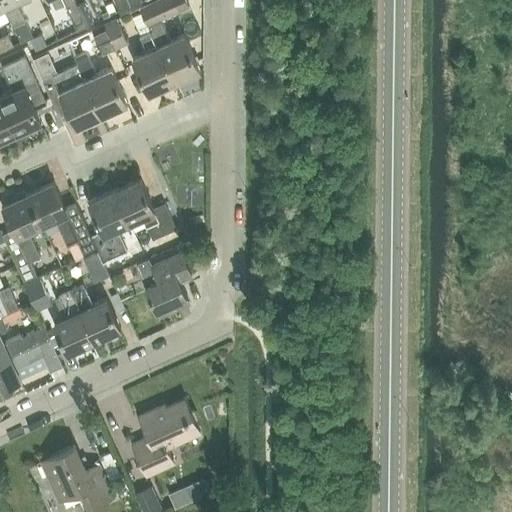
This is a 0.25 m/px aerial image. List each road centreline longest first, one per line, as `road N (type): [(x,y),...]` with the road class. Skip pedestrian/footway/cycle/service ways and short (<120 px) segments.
road 1 (tertiary): [(387,511),(394,0)]
road 2 (residential): [(0,424),(219,323),(221,98)]
road 3 (residential): [(0,171),(61,143),(72,167),(221,98)]
